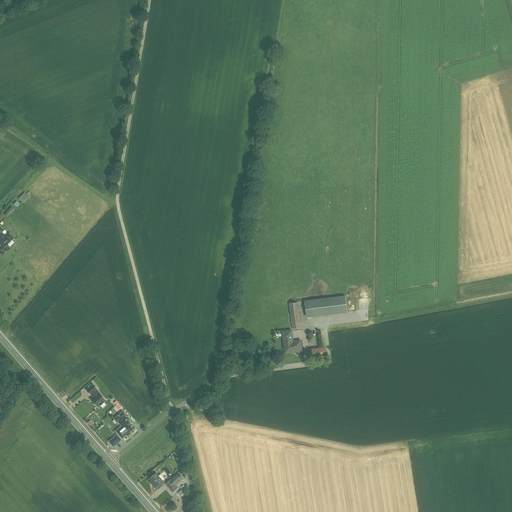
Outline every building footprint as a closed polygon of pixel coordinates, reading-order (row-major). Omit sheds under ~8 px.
[(3,230),(0,227),(0,247),(1,249),(7,243),(11,240),(13,238),(9,234),(5,237),(1,232),(3,230)] [(345,296),(305,301),(307,317),(347,312),(345,296)] [(297,302),(289,303),(292,329),(301,328),(297,302)] [(291,331),(282,332),(285,353),(301,351),(300,341),(293,341),(291,331)] [(324,348),(311,349),(312,357),(325,355),(324,348)] [(93,385),(87,390),(91,395),(91,394),(95,391),(97,389),(93,385)] [(99,392),(97,394),(95,391),(91,394),(94,397),(91,399),(98,407),(100,405),(100,406),(104,402),(106,400),(99,392)] [(118,410),(122,407),(117,401),(114,403),(116,406),(115,406),(118,410)] [(123,411),(114,419),(118,423),(120,421),(123,425),(116,431),(122,438),(127,434),(129,432),(135,427),(127,419),(126,416),(127,415),(123,411)] [(122,440),(117,434),(109,441),(113,447),(122,440)] [(159,476),(156,473),(148,479),(157,489),(164,483),(164,482),(163,483),(158,477),(159,476)] [(178,473),(170,480),(175,485),(183,478),(178,473)] [(170,480),(165,484),(172,492),(177,487),(175,485),(170,480)]
